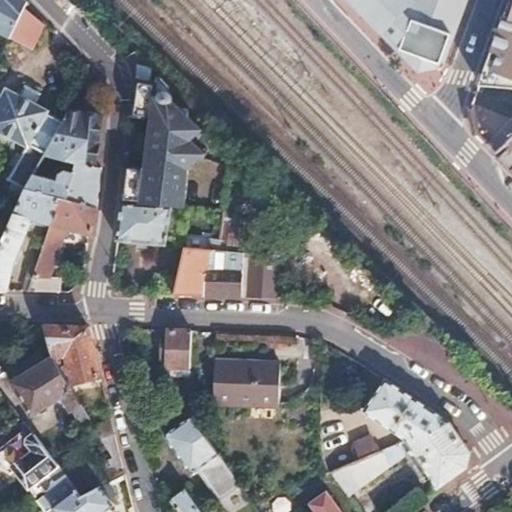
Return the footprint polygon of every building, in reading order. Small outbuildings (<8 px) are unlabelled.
[(0,0),(0,31),(1,32),(0,32),(0,56),(9,37),(22,8),(25,2),(23,0),(0,0)] [(337,0),(370,34),(414,73),(438,70),(465,0),(337,0)] [(511,0),(483,76),(511,84),(511,0)] [(22,8),(9,37),(28,46),(39,23),(22,8)] [(154,85),(135,80),(131,115),(160,125),(158,143),(182,149),(193,138),(196,134),(186,122),(187,121),(179,112),(175,111),(176,108),(173,104),(169,103),(169,101),(168,99),(164,96),(161,95),(162,92),(157,87),(154,86),(154,85)] [(7,91),(0,103),(0,133),(24,146),(5,180),(10,183),(7,188),(20,196),(23,191),(32,175),(45,155),(60,125),(45,117),(47,113),(33,106),(38,96),(26,90),(21,99),(7,91)] [(60,125),(45,155),(72,161),(95,166),(100,118),(67,112),(60,125)] [(511,138),(495,155),(511,172),(511,138)] [(154,173),(126,166),(122,202),(171,211),(182,213),(186,175),(173,161),(156,157),(154,173)] [(32,175),(23,191),(59,200),(97,209),(102,168),(95,166),(72,161),(70,172),(63,170),(57,175),(56,181),(32,175)] [(222,220),(219,247),(269,253),(272,225),(235,221),(236,213),(240,214),(246,168),(228,166),(222,220)] [(0,238),(0,290),(5,290),(10,264),(28,225),(29,217),(50,223),(59,200),(23,191),(20,196),(0,238)] [(30,280),(26,291),(59,292),(61,277),(48,277),(66,228),(88,234),(93,235),(97,209),(59,200),(50,223),(35,265),(30,280)] [(122,202),(117,241),(166,244),(171,211),(122,202)] [(184,247),(173,296),(200,297),(202,268),(221,268),(220,251),(218,251),(184,247)] [(202,268),(200,297),(240,298),(241,258),(241,253),(220,251),(221,268),(202,268)] [(241,253),(241,258),(247,259),(246,298),(275,299),(275,297),(277,257),(241,253)] [(29,263),(24,278),(30,280),(35,265),(29,263)] [(24,278),(20,291),(26,291),(30,280),(24,278)] [(87,327),(46,326),(53,358),(67,355),(74,383),(100,377),(87,327)] [(166,330),(165,367),(190,368),(191,331),(166,330)] [(17,379),(11,382),(30,416),(63,396),(79,424),(89,419),(64,376),(59,368),(53,358),(45,362),(40,354),(13,371),(17,379)] [(216,361),(215,405),(279,407),(280,363),(216,361)] [(64,366),(59,368),(64,376),(68,373),(64,366)] [(385,381),(364,412),(407,441),(449,424),(385,381)] [(191,416),(164,436),(191,474),(199,469),(219,501),(240,486),(212,446),(191,416)] [(111,421),(93,426),(115,463),(121,461),(111,421)] [(362,459),(331,472),(340,485),(349,497),(405,458),(423,483),(430,478),(437,488),(465,469),(469,455),(449,424),(407,441),(378,453),(362,459)] [(24,457),(13,465),(30,486),(36,494),(40,492),(47,491),(68,475),(65,471),(58,463),(34,433),(29,437),(29,441),(36,450),(25,459),(24,457)] [(349,436),(334,442),(344,465),(359,459),(349,436)] [(372,437),(356,444),(362,459),(378,453),(372,437)] [(90,455),(65,471),(68,475),(82,494),(101,486),(110,482),(90,455)] [(402,462),(364,491),(379,511),(385,511),(420,486),(402,462)] [(329,473),(299,486),(304,499),(340,485),(331,472),(329,473)] [(68,475),(47,491),(57,503),(52,507),(56,511),(102,511),(114,503),(101,486),(82,494),(68,475)] [(200,511),(185,490),(174,498),(184,511),(200,511)] [(322,497),(300,511),(346,511),(334,495),(325,501),(322,497)]
